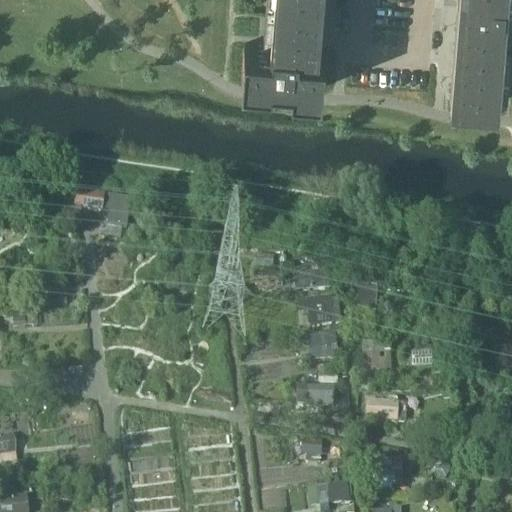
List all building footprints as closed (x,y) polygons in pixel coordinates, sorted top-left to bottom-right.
[(317,51),(321,0),(268,0),(265,41),(272,41),(271,47),(244,45),(241,79),(254,80),(253,84),(271,86),(272,78),(291,79),(291,83),(321,86),(324,51),(317,51)] [(458,0),(451,98),(504,102),(511,0),(458,0)] [(32,186),(27,218),(63,221),(65,209),(101,214),(100,226),(103,226),(126,229),(130,199),(32,186)] [(296,252),(295,261),(322,262),(322,253),(296,252)] [(333,254),(323,254),(323,262),(332,263),(333,254)] [(329,269),(293,272),(295,294),(330,290),(329,269)] [(358,283),(356,311),(375,312),(377,284),(358,283)] [(330,300),(297,303),(298,315),(307,314),(309,329),(333,327),(330,300)] [(25,315),(12,315),(12,325),(25,325),(25,315)] [(335,335),(307,338),(307,339),(309,361),(338,358),(335,335)] [(379,344),(362,344),(363,373),(380,372),(379,344)] [(333,363),(322,364),(323,375),(334,374),(333,363)] [(336,376),(319,376),(319,384),(336,384),(336,376)] [(371,381),(358,382),(358,393),(371,393),(371,381)] [(335,390),(305,388),(305,406),(334,408),(335,390)] [(367,401),(365,421),(397,423),(397,422),(400,423),(405,423),(406,405),(398,405),(398,403),(397,403),(398,398),(388,397),(387,403),(367,401)] [(12,436),(0,437),(0,457),(15,456),(15,445),(12,436)] [(306,456),(306,463),(320,463),(321,442),(307,441),(306,456)] [(381,461),(372,461),(373,479),(402,477),(401,460),(381,461)] [(348,484),(317,488),(320,507),(328,506),(351,503),(348,484)] [(28,511),(27,497),(0,499),(0,511),(28,511)]
